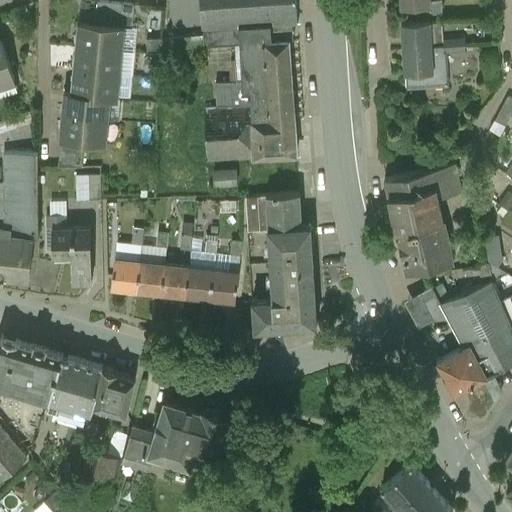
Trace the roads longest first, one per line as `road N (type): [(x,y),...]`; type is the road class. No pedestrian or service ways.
road 1 (secondary): [(0,304),(249,370),(388,323)]
road 2 (primary): [(388,323),(348,207),(329,0)]
road 3 (primary): [(457,461),(388,323)]
